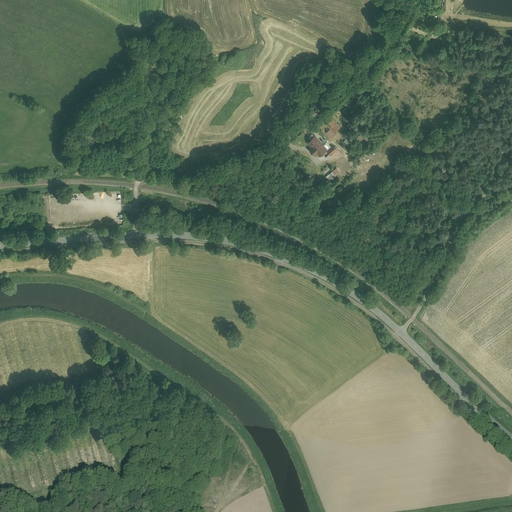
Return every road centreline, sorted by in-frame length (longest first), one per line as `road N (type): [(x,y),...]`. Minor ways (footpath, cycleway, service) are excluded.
road 1 (secondary): [(511,439),(373,307),(274,254),(216,238),(150,234),(0,246)]
road 2 (track): [(141,177),(226,194),(382,52),(415,0)]
road 3 (track): [(0,324),(40,317),(118,342),(212,408),(240,439)]
road 4 (track): [(141,177),(136,123),(200,62),(172,43),(148,42),(136,75)]
road 5 (track): [(401,332),(464,215),(511,186)]
